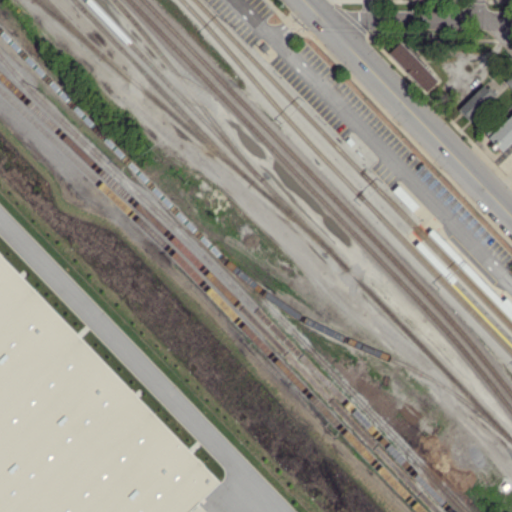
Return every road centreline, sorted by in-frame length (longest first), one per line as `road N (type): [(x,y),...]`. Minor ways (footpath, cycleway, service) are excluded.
road 1 (secondary): [(306,0),(511,214)]
road 2 (residential): [(325,20),(511,21)]
